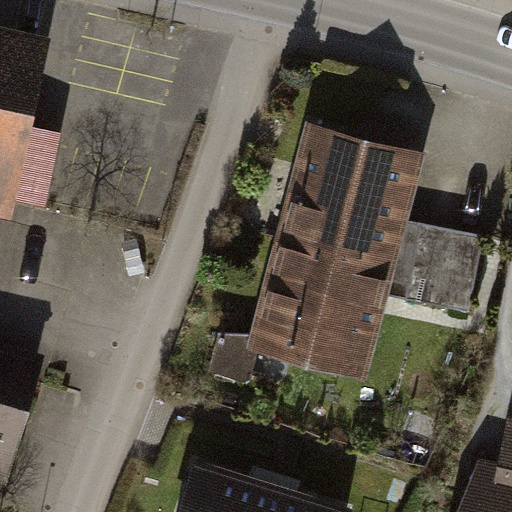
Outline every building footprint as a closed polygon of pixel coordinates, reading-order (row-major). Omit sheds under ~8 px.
[(0,23),(0,215),(8,217),(12,195),(42,202),(58,129),(29,123),(49,34),(0,23)] [(299,116),(270,234),(334,249),(326,280),(382,294),(398,298),(416,222),(408,220),(426,147),(299,116)] [(476,236),(416,222),(398,298),(461,312),(476,236)] [(382,294),(326,280),(334,249),(270,234),(241,352),(358,383),(382,294)] [(0,477),(6,479),(44,349),(0,335),(0,477)] [(511,422),(503,421),(493,464),(511,468),(511,422)] [(260,511),(271,478),(192,456),(176,511),(260,511)] [(457,511),(511,511),(511,468),(493,464),(471,458),(457,511)] [(347,511),(350,502),(271,478),(260,511),(347,511)]
